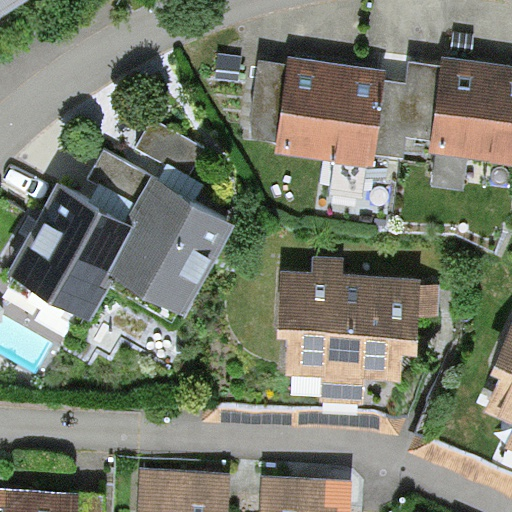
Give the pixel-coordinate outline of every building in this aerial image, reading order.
[(511,55),(443,44),(441,56),(432,132),(437,133),(433,166),(465,172),(469,139),(511,145),(511,55)] [(288,45),(286,54),(276,124),(275,133),(335,143),(337,135),(375,141),(377,133),(386,71),(388,60),(288,45)] [(276,124),(286,54),(258,51),(250,120),(276,124)] [(386,71),(377,133),(405,137),(403,147),(431,152),(432,132),(441,56),(409,52),(407,73),(386,71)] [(202,138),(155,111),(139,139),(186,166),(202,138)] [(107,142),(90,169),(134,196),(151,169),(107,142)] [(129,208),(136,212),(114,251),(122,256),(185,294),(235,208),(154,165),(151,169),(134,196),(129,208)] [(129,208),(58,169),(8,255),(94,305),(122,256),(114,251),(136,212),(129,208)] [(314,259),(281,258),(280,320),(291,320),(290,365),(320,366),(320,392),(366,393),(366,367),(402,367),(402,335),(419,335),(420,306),(442,306),(443,275),(423,275),(423,264),(343,262),(344,248),(315,247),(314,259)] [(511,310),(492,355),(502,360),(484,401),(511,412),(511,426),(506,440),(511,442),(511,310)] [(231,511),(232,464),(140,461),(138,511),(231,511)] [(259,511),(350,511),(351,489),(322,489),(322,468),(260,467),(259,511)] [(74,511),(75,485),(0,482),(0,511),(74,511)] [(103,511),(104,486),(75,485),(74,511),(103,511)]
